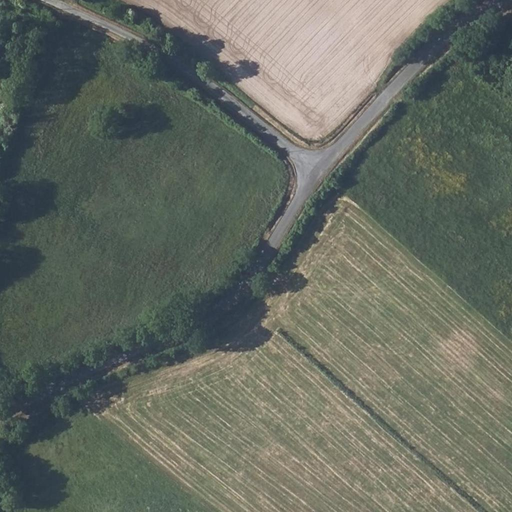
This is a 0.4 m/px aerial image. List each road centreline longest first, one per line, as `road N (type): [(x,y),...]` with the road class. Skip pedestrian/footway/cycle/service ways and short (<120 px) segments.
road 1 (unclassified): [(317,166),(253,271),(219,306),(0,415)]
road 2 (unclassified): [(317,166),(118,29),(45,0)]
road 3 (unclassified): [(500,0),(467,18),(317,166)]
